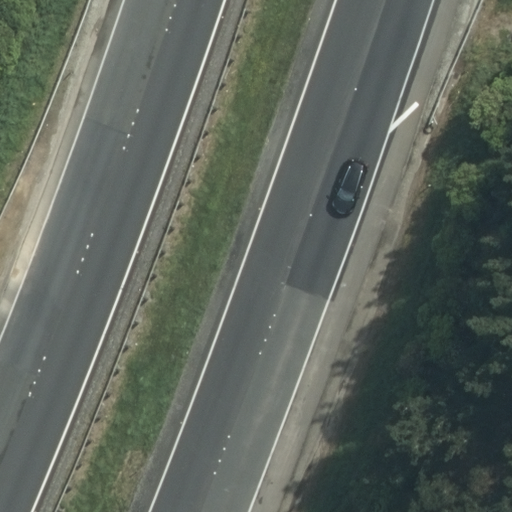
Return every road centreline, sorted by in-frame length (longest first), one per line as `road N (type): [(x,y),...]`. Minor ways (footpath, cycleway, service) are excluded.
road 1 (motorway): [(384,0),(194,511)]
road 2 (motorway): [(0,460),(176,0)]
